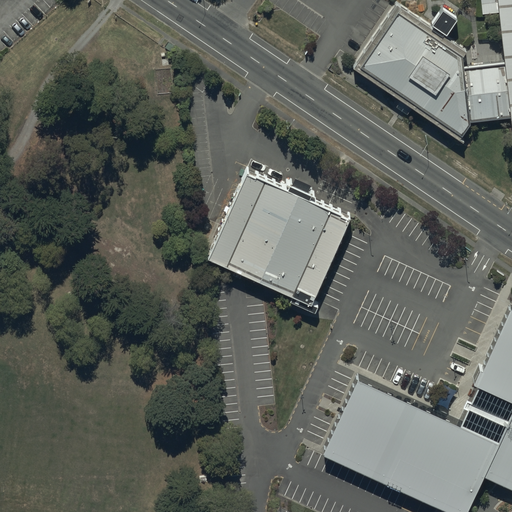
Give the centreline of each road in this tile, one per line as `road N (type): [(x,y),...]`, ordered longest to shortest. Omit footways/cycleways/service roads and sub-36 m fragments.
road 1 (secondary): [(166,0),(511,230)]
road 2 (track): [(118,0),(50,80),(17,157)]
